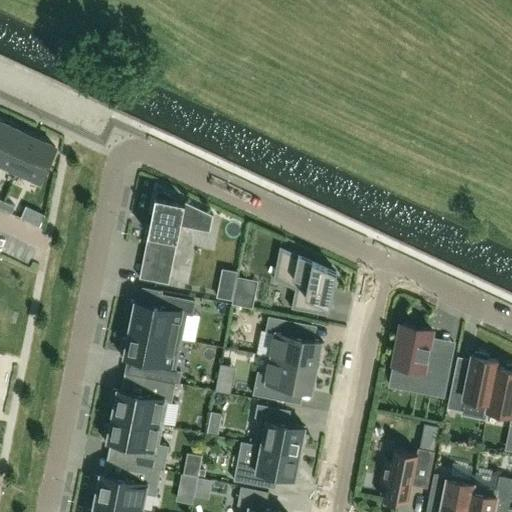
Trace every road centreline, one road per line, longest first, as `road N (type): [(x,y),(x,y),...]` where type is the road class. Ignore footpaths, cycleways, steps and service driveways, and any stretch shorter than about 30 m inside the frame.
road 1 (residential): [(46,511),(121,157),(149,154),(387,266)]
road 2 (residential): [(333,511),(387,266)]
road 3 (residential): [(387,266),(511,325)]
